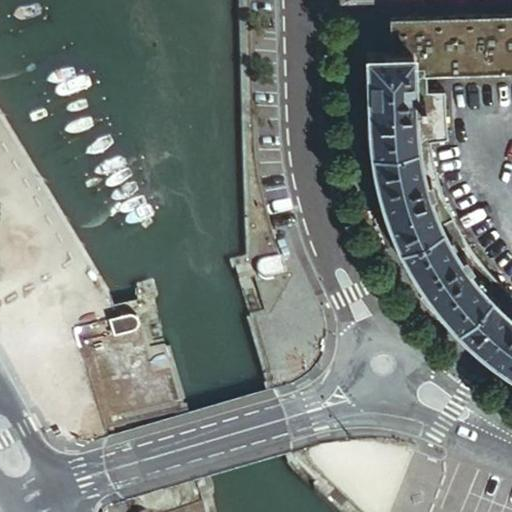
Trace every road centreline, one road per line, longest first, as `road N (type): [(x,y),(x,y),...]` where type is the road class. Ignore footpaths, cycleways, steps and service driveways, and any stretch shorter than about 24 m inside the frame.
road 1 (residential): [(369,338),(306,164),(299,0)]
road 2 (unclassified): [(360,383),(339,399),(108,470),(36,502)]
road 3 (residential): [(511,440),(405,380)]
